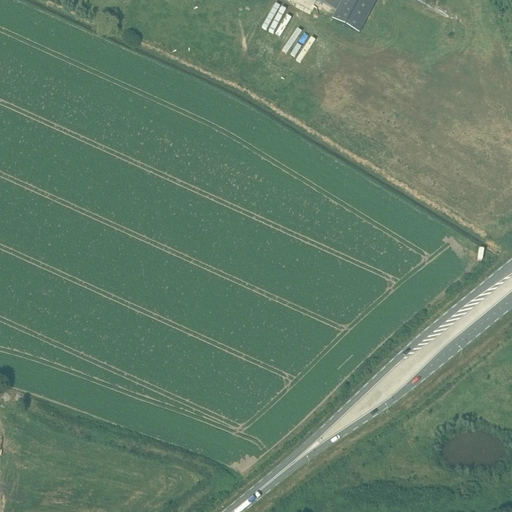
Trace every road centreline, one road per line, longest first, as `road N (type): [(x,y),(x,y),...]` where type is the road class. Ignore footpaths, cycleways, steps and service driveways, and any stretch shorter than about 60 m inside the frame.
road 1 (primary): [(511,267),(414,344),(268,482)]
road 2 (primary): [(268,482),(421,378),(511,299)]
